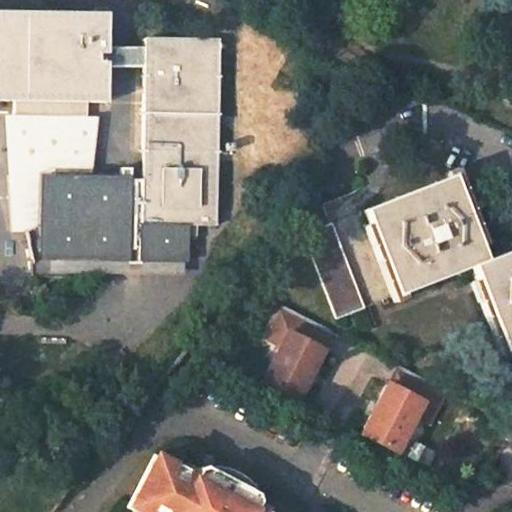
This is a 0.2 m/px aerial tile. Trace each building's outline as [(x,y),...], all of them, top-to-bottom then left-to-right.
[(106,13),(0,11),(0,100),(13,101),(13,115),(86,116),(86,102),(105,102),(106,13)] [(219,40),(144,39),(143,46),(143,67),(141,179),(129,179),(129,168),(119,168),(119,177),(39,176),(39,229),(49,228),(48,258),(127,259),(127,264),(140,264),(140,260),(184,260),(185,225),(215,226),(219,40)] [(143,67),(143,46),(106,46),(105,66),(143,67)] [(451,175),(363,210),(396,295),(471,266),(485,260),(451,175)] [(363,210),(301,234),(335,319),(396,295),(363,210)] [(511,249),(485,260),(471,266),(504,351),(511,347),(511,249)] [(127,259),(48,258),(48,273),(127,274),(127,264),(127,259)] [(183,275),(184,260),(140,260),(140,264),(140,274),(183,275)] [(322,350),(319,349),(329,330),(282,306),(272,326),(285,332),(278,345),(259,382),(296,402),(322,350)] [(278,345),(285,332),(272,326),(265,339),(278,345)] [(398,366),(388,385),(385,383),(359,434),(396,453),(415,417),(422,403),(435,410),(446,391),(398,366)] [(429,424),(435,410),(422,403),(415,417),(429,424)] [(194,474),(154,454),(128,505),(132,508),(140,511),(266,511),(253,505),(255,502),(256,501),(255,498),(255,496),(254,494),(203,468),(199,468),(196,470),(195,472),(194,474)]
